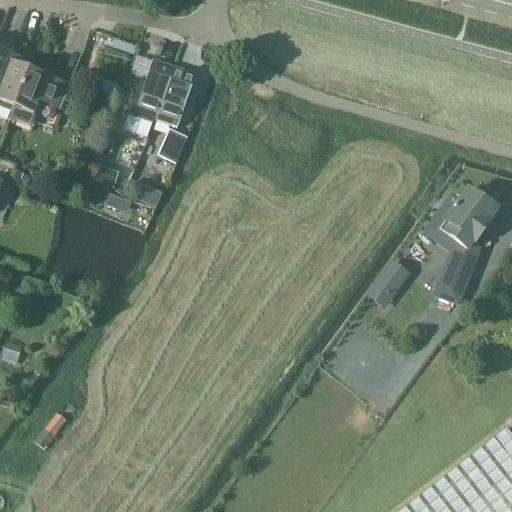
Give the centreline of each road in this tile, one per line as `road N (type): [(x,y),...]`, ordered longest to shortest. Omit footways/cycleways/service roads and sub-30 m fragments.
road 1 (unclassified): [(511,150),(321,98),(261,73),(206,32)]
road 2 (unclassified): [(0,1),(206,32)]
